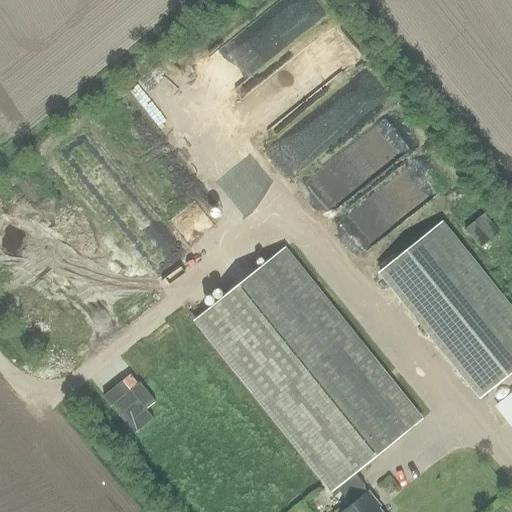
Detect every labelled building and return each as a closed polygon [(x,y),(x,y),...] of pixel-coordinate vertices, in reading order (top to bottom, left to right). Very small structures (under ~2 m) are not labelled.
[(289,109),(360,66),(344,39),(273,82),(289,109)] [(484,245),(505,234),(493,212),(473,223),(484,245)] [(511,308),(442,222),(380,272),(481,399),(511,373),(511,308)] [(332,492),(337,488),(355,473),(421,420),(285,250),(196,321),(309,463),(332,492)] [(156,402),(140,383),(131,390),(123,381),(105,396),(135,434),(154,419),(146,410),(156,402)] [(511,393),(500,405),(511,418),(511,393)] [(355,473),(337,488),(352,506),(344,511),(380,511),(377,508),(379,507),(364,488),(365,486),(355,473)]
